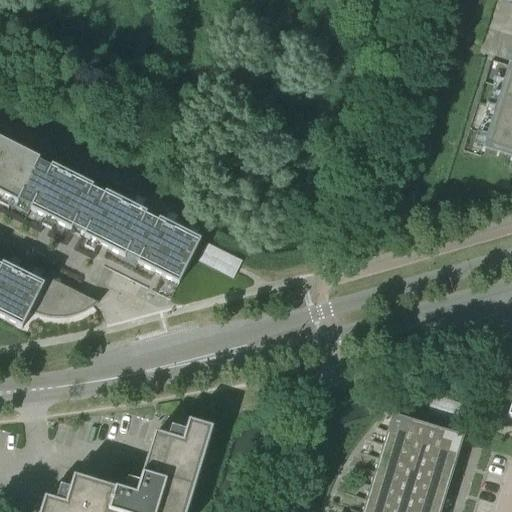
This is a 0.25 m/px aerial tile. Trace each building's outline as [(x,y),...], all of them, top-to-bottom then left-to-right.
[(511,67),(506,66),(487,129),(480,152),(511,162),(511,67)] [(0,195),(17,204),(18,202),(24,205),(30,208),(29,210),(70,231),(71,229),(77,232),(83,235),(82,237),(124,258),(125,256),(131,259),(137,262),(136,264),(177,285),(199,241),(196,240),(184,233),(182,227),(181,225),(180,223),(179,221),(177,219),(175,215),(174,214),(173,212),(170,209),(168,207),(167,206),(165,204),(162,203),(160,201),(158,201),(155,200),(152,199),(149,198),(148,198),(144,197),(141,197),(138,197),(135,197),(132,198),(127,199),(123,200),(120,201),(104,193),(103,195),(97,192),(91,189),(92,187),(51,166),(49,168),(43,165),(38,162),(39,160),(0,140),(0,195)] [(242,262),(207,245),(197,262),(233,280),(242,262)] [(92,307),(97,303),(45,277),(41,284),(1,264),(0,266),(0,265),(0,317),(21,328),(29,312),(35,314),(40,316),(46,317),(50,318),(56,318),(61,318),(67,317),(72,316),(78,315),(83,312),(88,310),(92,307)] [(470,409),(431,397),(425,417),(464,428),(470,409)] [(438,511),(461,438),(390,417),(361,511),(438,511)] [(45,498),(40,511),(187,511),(213,429),(188,421),(184,433),(171,429),(168,438),(154,434),(140,480),(142,480),(141,484),(140,484),(140,485),(132,482),(131,479),(129,477),(126,478),(124,478),(124,480),(123,482),(124,483),(126,485),(124,494),(123,493),(122,494),(118,493),(119,491),(73,477),(69,490),(60,488),(56,502),(45,498)]
